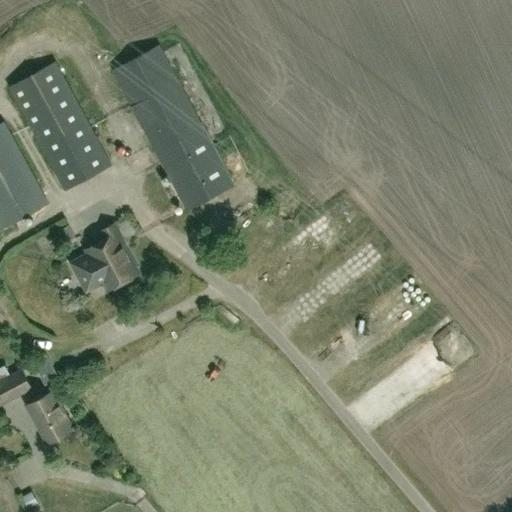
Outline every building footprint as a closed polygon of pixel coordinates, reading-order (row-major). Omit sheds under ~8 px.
[(187,208),(233,184),(159,44),(113,68),(187,208)] [(65,189),(111,164),(55,61),(9,86),(65,189)] [(0,223),(1,225),(46,200),(3,122),(0,124),(0,223)] [(105,239),(94,245),(115,284),(139,272),(118,233),(120,232),(115,224),(101,231),(105,239)] [(57,231),(63,243),(75,237),(68,225),(57,231)] [(115,284),(94,245),(86,249),(88,253),(71,262),(87,291),(103,282),(107,289),(115,284)] [(128,281),(148,310),(160,301),(140,272),(128,281)] [(355,322),(370,348),(393,335),(378,309),(355,322)] [(33,360),(45,384),(59,376),(46,353),(33,360)] [(21,370),(0,380),(0,403),(30,389),(21,370)] [(46,442),(74,428),(54,390),(26,404),(46,442)] [(32,491),(22,497),(29,509),(39,503),(32,491)]
